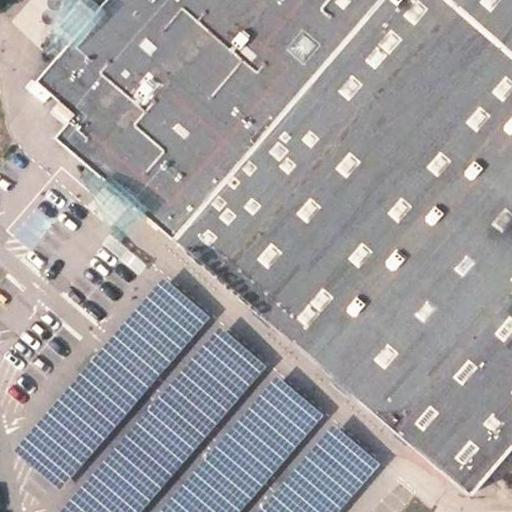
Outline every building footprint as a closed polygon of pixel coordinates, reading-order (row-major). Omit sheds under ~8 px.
[(511,0),(63,0),(68,4),(40,35),(62,57),(52,69),(67,82),(57,94),(450,452),(462,463),(511,409),(511,0)] [(23,452),(63,489),(216,318),(170,280),(23,452)] [(227,330),(69,511),(146,511),(271,367),(227,330)] [(286,380),(169,511),(244,511),(328,417),(286,380)] [(340,428),(266,511),(344,511),(386,466),(340,428)]
